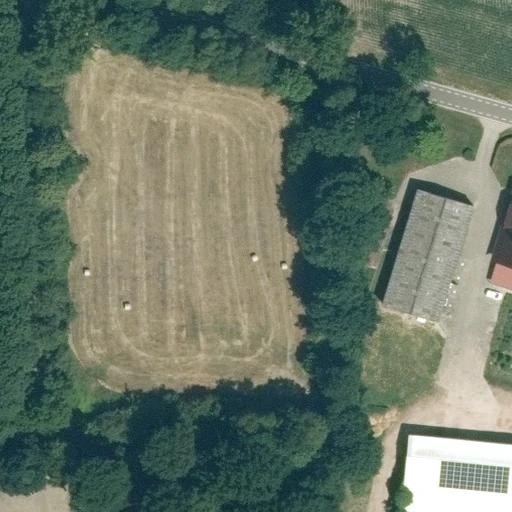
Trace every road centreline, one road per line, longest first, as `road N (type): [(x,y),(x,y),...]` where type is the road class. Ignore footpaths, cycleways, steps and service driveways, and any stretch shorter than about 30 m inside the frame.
road 1 (residential): [(95,0),(511,114)]
road 2 (track): [(381,511),(391,440),(426,414),(511,431)]
